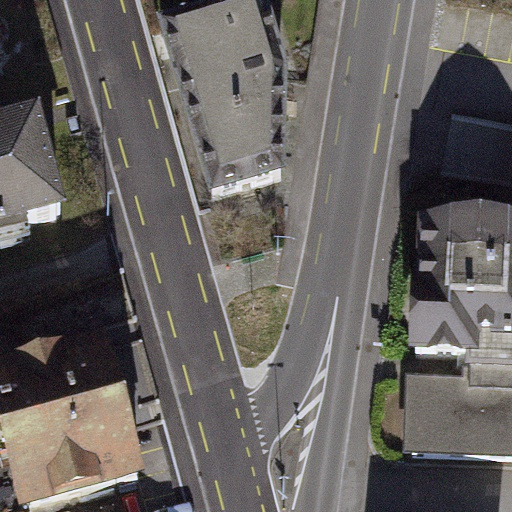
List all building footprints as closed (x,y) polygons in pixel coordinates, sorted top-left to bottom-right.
[(199,0),(204,17),(268,0),(199,0)] [(272,24),(188,49),(235,195),(289,180),(292,96),(272,24)] [(0,239),(58,225),(35,136),(0,144),(0,239)] [(511,245),(427,240),(410,453),(511,462),(511,245)] [(100,354),(0,383),(0,416),(28,511),(137,480),(100,354)]
